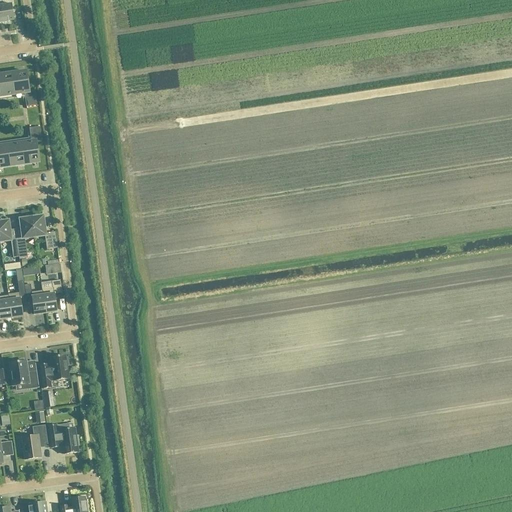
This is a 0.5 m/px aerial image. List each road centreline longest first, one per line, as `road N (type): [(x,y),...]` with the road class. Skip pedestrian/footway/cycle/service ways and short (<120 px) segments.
road 1 (residential): [(0,198),(36,192),(53,200),(72,321),(71,337),(0,347)]
road 2 (residential): [(0,491),(86,480),(98,511)]
